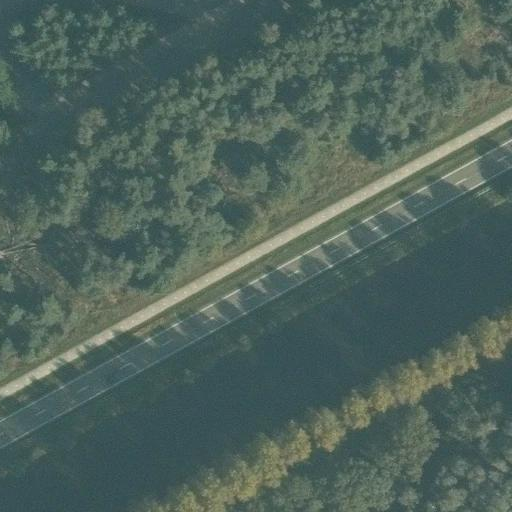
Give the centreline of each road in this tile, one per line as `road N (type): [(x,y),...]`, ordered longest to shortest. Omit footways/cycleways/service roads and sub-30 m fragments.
road 1 (secondary): [(0,438),(511,154)]
road 2 (unclassified): [(218,511),(511,350)]
road 3 (unclassified): [(85,95),(253,13)]
